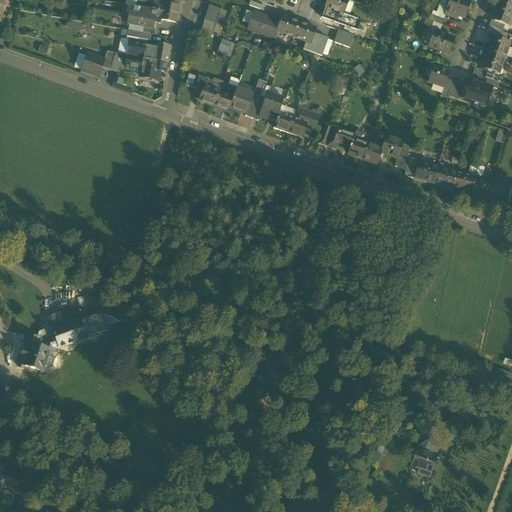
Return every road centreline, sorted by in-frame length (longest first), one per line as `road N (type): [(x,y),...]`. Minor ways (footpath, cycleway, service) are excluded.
road 1 (track): [(0,211),(135,254),(511,400)]
road 2 (residential): [(511,237),(169,114)]
road 3 (residential): [(169,114),(0,54)]
